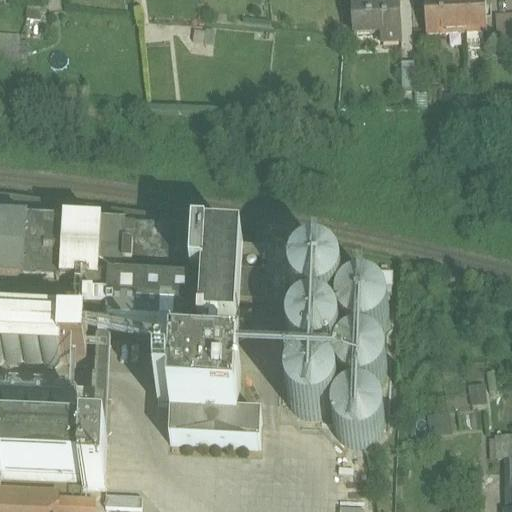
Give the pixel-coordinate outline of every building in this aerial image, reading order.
[(370,0),(352,0),(355,48),(357,48),(356,37),(399,34),(400,45),(403,45),(400,5),(371,7),(370,0)] [(485,1),(425,3),(426,37),(487,35),(485,1)] [(511,16),(496,17),(497,38),(511,37),(511,16)] [(18,39),(0,36),(0,63),(15,66),(18,39)] [(416,65),(402,66),(403,96),(417,95),(416,65)] [(208,239),(0,228),(0,328),(64,332),(89,333),(201,339),(239,341),(240,323),(242,277),(244,250),(239,250),(207,248),(208,239)] [(239,240),(208,239),(207,248),(239,250),(239,240)] [(264,249),(247,249),(246,272),(263,273),(264,249)] [(343,298),(345,288),(343,277),(337,269),(328,263),(318,262),(308,264),(299,270),(294,278),(292,289),(294,299),(300,307),(309,313),(319,315),(329,312),(338,307),(343,298)] [(268,278),(242,277),(240,323),(251,324),(252,306),(266,307),(268,278)] [(389,327),(391,317),(389,307),(383,298),(374,292),(364,291),(354,293),(345,299),(340,307),(338,318),(340,328),(346,336),(355,342),(365,344),(375,341),(384,336),(389,327)] [(340,352),(342,342),(340,332),(334,323),(325,318),(315,316),(305,318),(296,324),(291,333),(289,343),(291,353),(297,361),(306,367),(316,369),(326,367),(335,361),(340,352)] [(64,332),(0,328),(0,369),(61,372),(62,366),(64,332)] [(89,333),(64,332),(62,366),(88,367),(89,333)] [(239,341),(201,339),(201,347),(238,349),(239,341)] [(386,381),(388,371),(386,361),(380,352),(371,347),(361,345),(351,347),(342,353),(337,362),(335,372),(337,382),(343,391),(352,396),(362,398),(372,396),(381,390),(386,381)] [(242,372),(175,369),(171,448),(262,452),(263,423),(239,422),(242,372)] [(338,407),(339,396),(337,386),(331,378),(323,372),(312,370),(302,373),(294,378),(288,387),(286,397),(289,407),(295,416),(303,422),(314,423),(324,421),(332,415),(338,407)] [(488,387),(472,388),(473,408),(489,407),(488,387)] [(97,396),(0,391),(0,416),(96,421),(97,396)] [(384,436),(386,425),(384,415),(378,407),(369,401),(359,399),(349,402),(340,408),(335,416),(333,427),(335,437),(341,445),(350,451),(360,453),(370,450),(379,444),(384,436)] [(454,437),(453,417),(431,418),(433,438),(454,437)] [(511,511),(511,439),(498,440),(499,463),(510,463),(511,511)] [(108,446),(0,440),(0,480),(82,484),(82,491),(106,492),(108,446)] [(76,511),(77,496),(0,492),(0,511),(76,511)]
